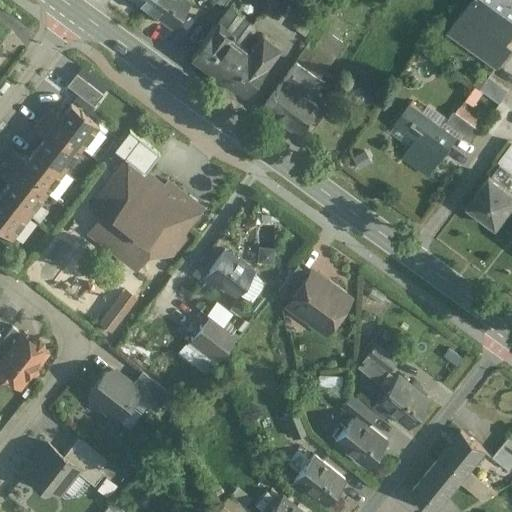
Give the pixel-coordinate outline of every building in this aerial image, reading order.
[(134,0),(147,9),(152,0),(134,0)] [(152,0),(147,9),(171,26),(189,0),(152,0)] [(511,0),(469,0),(447,30),(497,67),(511,47),(498,36),(508,22),(511,24),(511,0)] [(254,26),(229,7),(218,22),(231,31),(227,37),(240,46),(254,26)] [(308,11),(295,29),(304,36),(318,18),(308,11)] [(346,27),(325,12),(305,41),(308,42),(309,42),(314,45),(325,30),(338,39),(346,27)] [(26,23),(18,17),(16,20),(23,26),(26,23)] [(218,75),(240,46),(227,37),(231,31),(218,22),(214,27),(213,27),(191,56),(218,75)] [(240,46),(218,75),(245,95),(266,66),(265,65),(279,46),(262,34),(248,52),(240,46)] [(308,42),(295,61),(304,67),(318,48),(314,45),(309,42),(308,42)] [(295,61),(263,106),(263,105),(262,106),(298,132),(299,131),(298,131),(316,106),(317,106),(318,105),(316,104),(311,101),(324,81),(319,77),(318,78),(304,67),(295,61)] [(102,94),(75,73),(66,85),(93,106),(102,94)] [(510,91),(488,75),(479,88),(501,104),(510,91)] [(341,78),(328,96),(337,103),(350,85),(341,78)] [(456,135),(411,102),(397,121),(417,135),(402,155),(427,174),(456,135)] [(98,125),(70,103),(60,116),(49,107),(41,117),(48,123),(81,148),(98,125)] [(480,128),(454,110),(446,121),(472,140),(480,128)] [(41,117),(33,128),(40,133),(48,123),(41,117)] [(81,148),(48,123),(40,133),(44,136),(35,148),(63,170),(81,148)] [(107,208),(89,231),(136,268),(154,245),(165,254),(201,207),(168,181),(162,190),(155,184),(156,182),(144,173),(156,157),(127,134),(115,150),(127,159),(95,200),(107,208)] [(511,144),(498,162),(511,172),(511,144)] [(35,148),(26,160),(15,151),(7,162),(13,167),(46,192),(63,170),(35,148)] [(13,167),(7,162),(0,170),(0,173),(5,177),(13,167)] [(46,192),(13,167),(5,177),(9,181),(0,193),(29,215),(46,192)] [(511,205),(511,191),(490,174),(467,205),(496,227),(511,205)] [(29,215),(0,193),(0,192),(0,229),(11,238),(29,215)] [(252,269),(224,250),(204,278),(216,286),(219,282),(235,293),(252,269)] [(297,264),(278,288),(279,297),(292,295),(293,295),(308,273),(297,264)] [(345,295),(311,270),(308,273),(293,295),(292,295),(294,302),(313,316),(309,320),(325,332),(337,315),(332,312),(345,295)] [(118,299),(100,322),(110,330),(128,307),(118,299)] [(209,312),(220,320),(229,307),(217,299),(209,312)] [(235,335),(209,315),(190,338),(217,359),(235,335)] [(11,325),(0,339),(0,358),(20,333),(11,325)] [(0,358),(0,377),(7,377),(19,386),(28,373),(33,372),(35,369),(35,365),(45,352),(41,348),(43,346),(40,343),(36,340),(33,338),(31,340),(21,333),(0,358)] [(401,354),(388,344),(383,351),(396,361),(401,354)] [(383,351),(375,345),(366,355),(387,372),(396,361),(383,351)] [(387,372),(366,355),(357,367),(378,384),(387,372)] [(112,370),(104,371),(90,389),(92,409),(103,407),(117,418),(130,401),(138,390),(130,384),(112,370)] [(170,392),(141,370),(130,384),(138,390),(130,401),(140,400),(155,411),(170,392)] [(397,376),(377,401),(408,425),(427,400),(397,376)] [(375,413),(351,394),(342,406),(354,415),(355,416),(365,425),(366,424),(375,413)] [(297,410),(283,416),(292,437),(307,431),(297,410)] [(354,415),(335,440),(366,465),(386,440),(366,424),(365,425),(355,416),(354,415)] [(461,431),(436,461),(460,481),(483,500),(497,492),(470,470),(486,451),(461,431)] [(106,458),(78,436),(63,455),(78,467),(75,470),(94,484),(104,472),(99,468),(106,458)] [(511,438),(509,436),(492,457),(510,471),(511,468),(511,438)] [(63,455),(48,443),(24,473),(37,484),(44,483),(57,493),(75,470),(78,467),(63,455)] [(344,479),(314,455),(290,485),(297,491),(302,485),(324,503),(344,479)] [(460,481),(436,462),(412,492),(436,511),(460,481)] [(304,511),(282,493),(266,511),(304,511)] [(251,511),(230,495),(222,506),(229,511),(251,511)] [(125,511),(112,501),(102,511),(125,511)]
